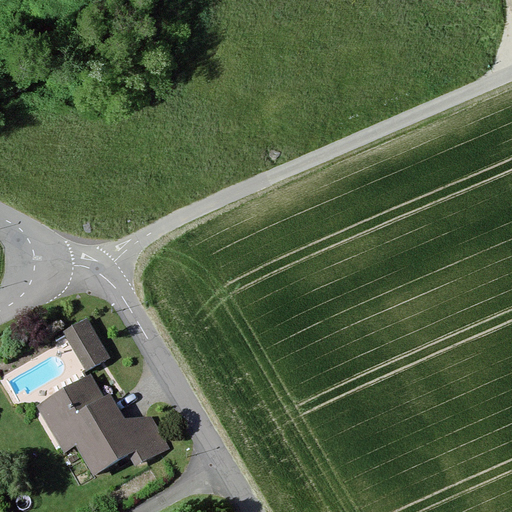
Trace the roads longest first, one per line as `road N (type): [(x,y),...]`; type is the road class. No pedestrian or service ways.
road 1 (track): [(511,77),(150,232),(100,274)]
road 2 (residential): [(249,511),(109,281),(92,268),(35,262)]
